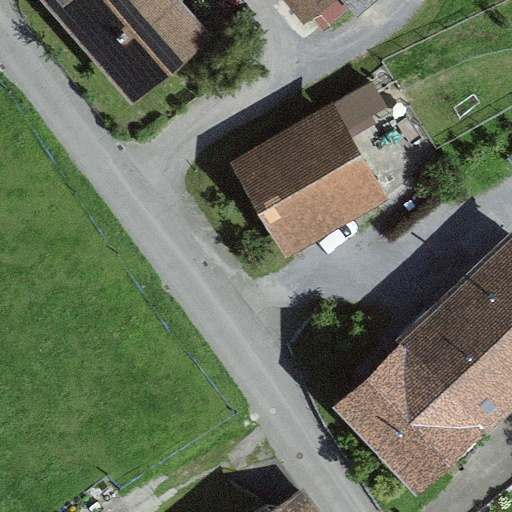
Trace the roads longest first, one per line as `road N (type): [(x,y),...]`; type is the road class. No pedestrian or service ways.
road 1 (unclassified): [(0,32),(351,511)]
road 2 (track): [(403,0),(311,80),(272,85),(198,0)]
